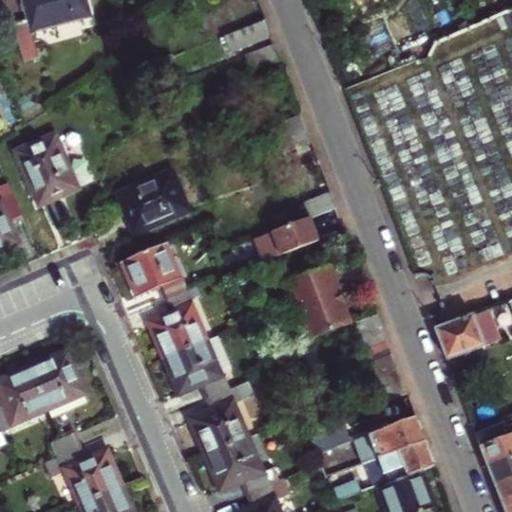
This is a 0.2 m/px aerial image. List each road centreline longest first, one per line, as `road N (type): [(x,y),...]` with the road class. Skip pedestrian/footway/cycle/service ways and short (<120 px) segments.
road 1 (residential): [(285,0),(479,511)]
road 2 (residential): [(188,511),(93,292),(0,332)]
